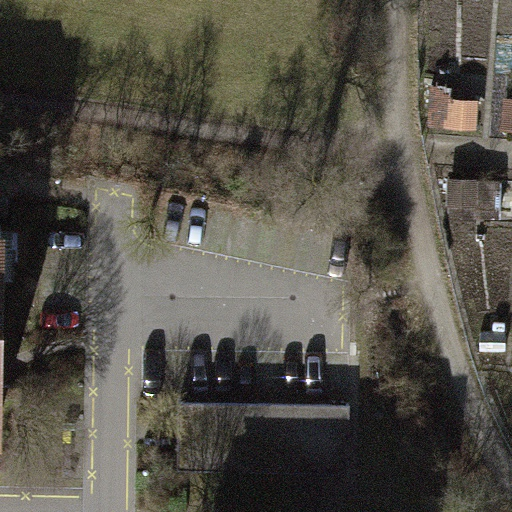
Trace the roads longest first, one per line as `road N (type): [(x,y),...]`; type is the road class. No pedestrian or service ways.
road 1 (track): [(511,154),(253,137),(0,104)]
road 2 (track): [(511,477),(472,401),(424,242),(400,106),(398,0)]
